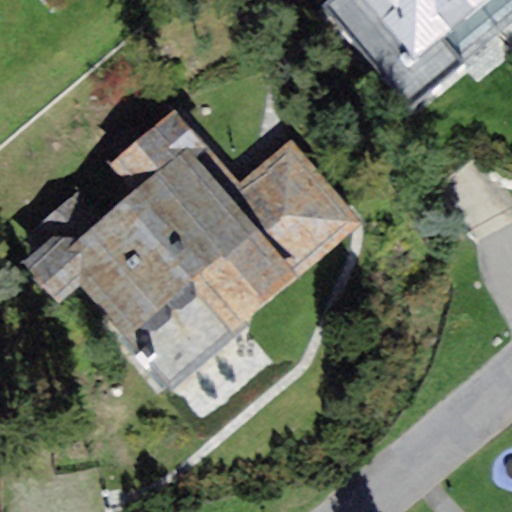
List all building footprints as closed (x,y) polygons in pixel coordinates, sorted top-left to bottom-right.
[(511,0),(330,0),(327,3),(411,106),(511,23),(511,0)] [(154,140),(115,172),(139,200),(178,168),(154,140)] [(226,207),(293,288),(360,233),(292,152),(226,207)] [(226,207),(187,161),(178,168),(139,200),(59,267),(165,394),(174,387),(244,329),(293,288),(226,207)] [(174,387),(204,424),(274,366),(244,329),(174,387)]
